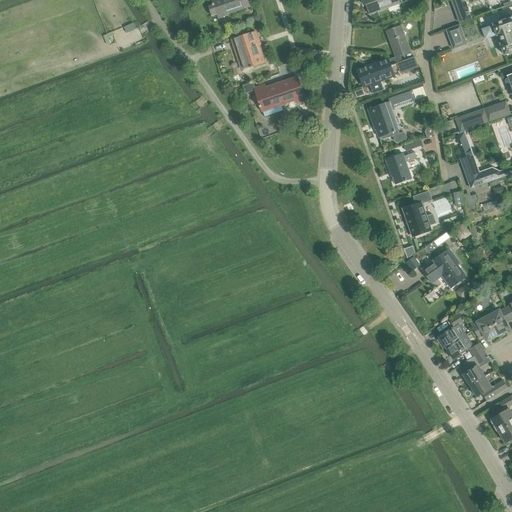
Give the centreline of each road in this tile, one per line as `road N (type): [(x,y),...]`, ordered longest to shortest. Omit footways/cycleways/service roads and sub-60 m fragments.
road 1 (secondary): [(511,500),(335,228),(324,198),(340,0)]
road 2 (residential): [(446,181),(427,81),(429,0)]
